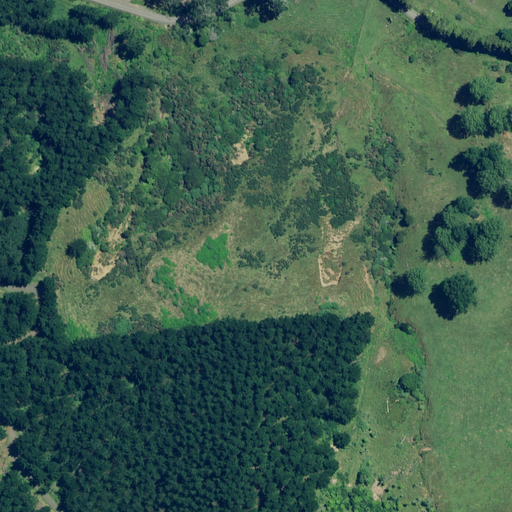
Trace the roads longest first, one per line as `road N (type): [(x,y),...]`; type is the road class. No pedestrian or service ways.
road 1 (unclassified): [(99,0),(177,20),(234,0)]
road 2 (unclassified): [(392,0),(462,47),(511,56)]
